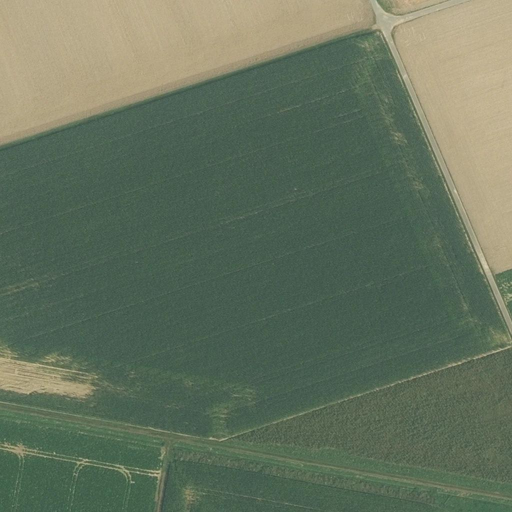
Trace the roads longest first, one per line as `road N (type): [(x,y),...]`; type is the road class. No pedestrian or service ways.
road 1 (track): [(0,406),(511,499)]
road 2 (track): [(0,156),(389,30)]
road 3 (track): [(376,0),(511,316)]
